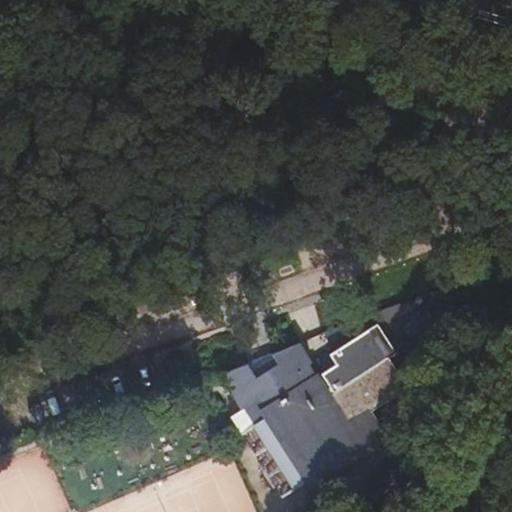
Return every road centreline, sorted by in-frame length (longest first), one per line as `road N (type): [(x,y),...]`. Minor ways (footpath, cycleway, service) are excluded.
road 1 (unclassified): [(0,392),(511,211)]
road 2 (track): [(66,0),(511,142)]
road 3 (unclassified): [(391,511),(511,327)]
